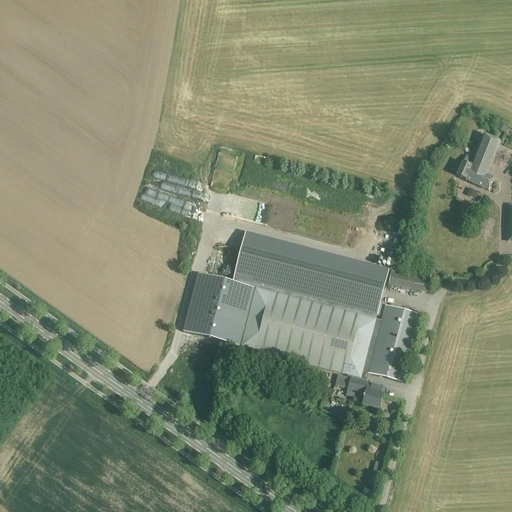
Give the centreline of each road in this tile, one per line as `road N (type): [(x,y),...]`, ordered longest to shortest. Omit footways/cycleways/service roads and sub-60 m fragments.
road 1 (primary): [(293,511),(0,302)]
road 2 (track): [(360,254),(187,209)]
